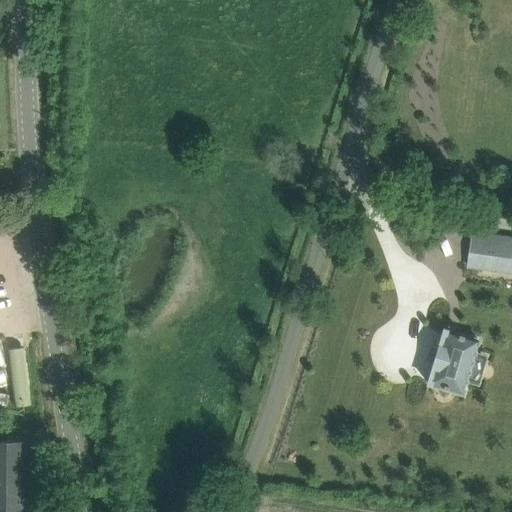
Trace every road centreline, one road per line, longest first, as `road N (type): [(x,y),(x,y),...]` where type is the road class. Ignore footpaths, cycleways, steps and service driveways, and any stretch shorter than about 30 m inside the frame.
road 1 (unclassified): [(224,511),(254,446),(389,0)]
road 2 (tertiary): [(88,511),(31,176),(23,0)]
